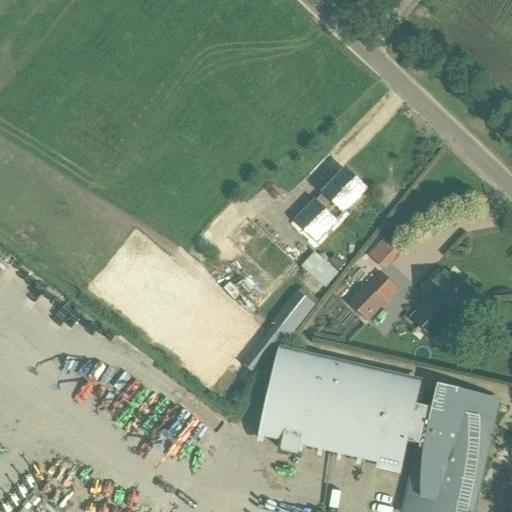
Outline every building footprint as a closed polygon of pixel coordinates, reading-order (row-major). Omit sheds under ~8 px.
[(345,213),(367,191),(347,171),(325,194),(326,194),(317,203),(316,202),(297,222),(316,242),(336,222),(327,213),(336,205),(345,213)] [(235,296),(246,309),(285,276),(272,261),(286,249),(255,213),(220,243),(242,270),(218,290),(228,302),(235,296)] [(400,232),(390,242),(398,249),(408,239),(400,232)] [(394,252),(383,242),(369,257),(379,267),(394,252)] [(431,301),(413,320),(433,339),(451,320),(457,326),(476,306),(470,300),(475,296),(455,276),(450,281),(444,276),(425,296),(431,301)] [(366,288),(349,308),(369,327),(387,307),(366,288)] [(280,352),(260,440),(282,445),(281,451),(298,455),(300,449),(399,472),(406,442),(421,445),(405,511),(464,511),(470,486),(477,487),(496,401),(441,389),(436,410),(414,405),(419,384),(280,352)]
